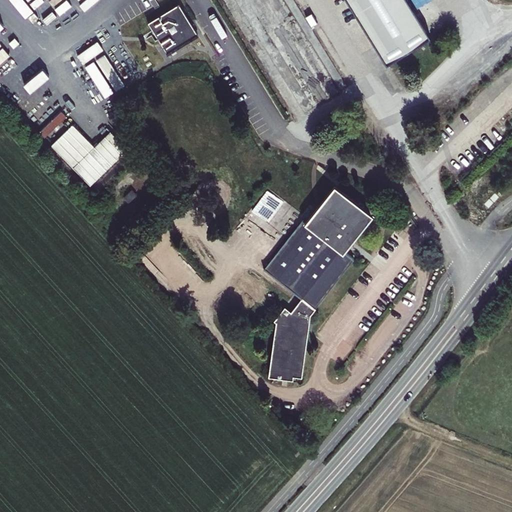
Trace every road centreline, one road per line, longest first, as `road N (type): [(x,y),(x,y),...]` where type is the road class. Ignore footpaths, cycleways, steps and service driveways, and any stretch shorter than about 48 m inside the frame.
road 1 (secondary): [(495,263),(292,511)]
road 2 (secondary): [(309,511),(506,272)]
road 3 (unclassified): [(423,178),(315,0)]
road 4 (unknown): [(473,0),(480,24),(392,127)]
